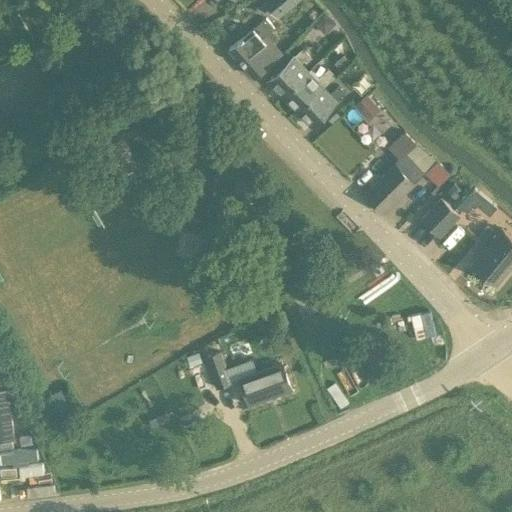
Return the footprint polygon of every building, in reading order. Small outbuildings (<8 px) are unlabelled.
[(299,0),(262,0),(277,18),(299,0)] [(323,13),(313,23),(324,34),(334,25),(323,13)] [(229,47),(242,61),(266,41),(262,36),(273,27),(264,17),(229,47)] [(254,77),(279,56),(266,41),(242,61),(254,77)] [(268,79),(282,95),(308,70),(300,63),(303,60),(306,62),(312,56),(302,47),(294,55),(268,79)] [(282,95),(297,109),(323,86),(335,75),(328,67),(316,79),(308,70),(282,95)] [(297,109),(311,125),(336,100),(345,92),(338,85),(329,93),(323,86),(297,109)] [(371,87),(365,93),(353,105),(364,117),(368,121),(386,103),(371,87)] [(394,163),(365,193),(384,212),(414,183),(425,171),(407,153),(416,144),(403,131),(387,146),(399,158),(394,163)] [(425,171),(439,185),(451,174),(437,159),(425,171)] [(458,205),(466,211),(474,202),(466,196),(458,205)] [(439,234),(459,214),(441,198),(422,218),(439,234)] [(496,283),(511,263),(511,234),(502,227),(494,237),(472,263),(496,283)] [(274,325),(269,315),(257,321),(261,331),(274,325)] [(200,353),(218,349),(216,339),(198,343),(200,353)] [(282,361),(240,376),(250,404),(292,389),(282,361)] [(0,440),(15,438),(11,413),(11,411),(8,388),(0,388),(0,440)]
